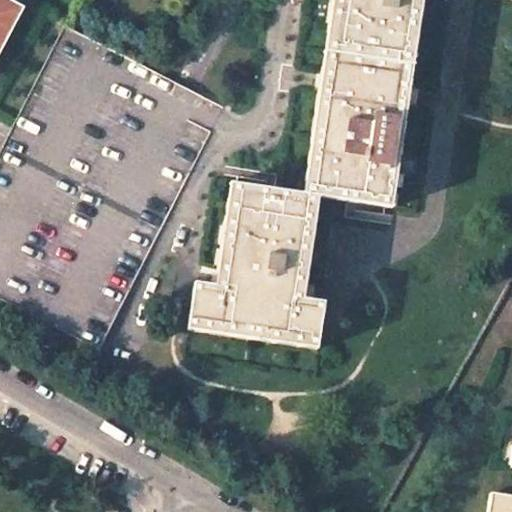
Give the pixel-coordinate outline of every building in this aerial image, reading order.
[(0,0),(0,47),(12,26),(4,21),(15,2),(11,0),(0,0)] [(423,0),(331,0),(320,73),(411,86),(423,0)] [(23,6),(15,2),(4,21),(12,26),(23,6)] [(151,70),(64,25),(0,150),(0,298),(99,350),(215,124),(223,107),(176,82),(151,70)] [(411,86),(320,73),(319,82),(317,90),(302,194),(319,196),(347,201),(392,207),(411,86)] [(302,194),(229,183),(214,285),(195,283),(188,330),(316,350),(321,322),(323,302),(304,299),(306,282),(307,277),(319,196),(302,194)] [(511,511),(511,496),(489,493),(486,511),(511,511)]
